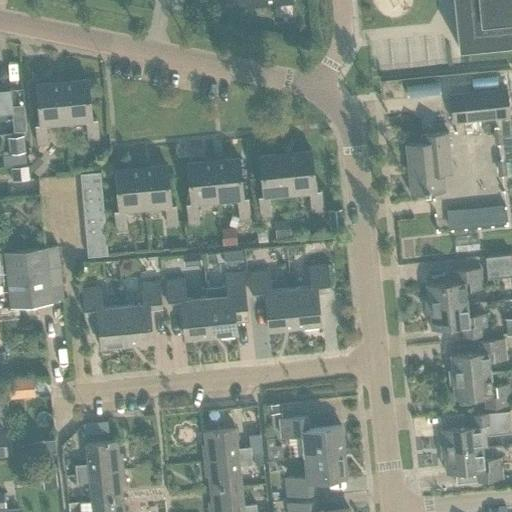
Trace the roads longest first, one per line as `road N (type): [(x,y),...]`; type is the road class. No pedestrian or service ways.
road 1 (unclassified): [(312,93),(0,21)]
road 2 (residential): [(61,394),(374,365)]
road 3 (unclassified): [(374,365),(349,124),(312,93)]
road 4 (unclassified): [(389,511),(374,365)]
